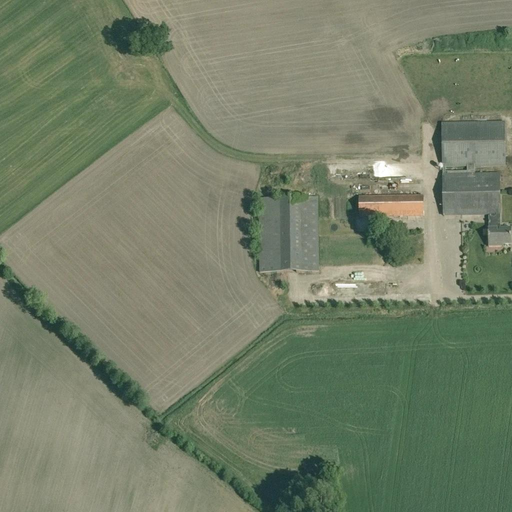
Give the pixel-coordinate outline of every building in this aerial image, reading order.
[(443,216),(489,215),(500,215),(500,174),(474,174),(474,167),(505,166),(504,123),(442,124),(443,216)] [(416,142),(406,143),(407,156),(417,155),(416,142)] [(398,171),(386,170),(385,180),(397,181),(398,171)] [(423,196),(359,197),(359,218),(424,217),(423,196)] [(318,198),(259,199),(260,273),(318,272),(318,198)] [(500,215),(489,215),(489,247),(499,247),(499,245),(501,245),(500,229),(500,215)] [(511,229),(500,229),(501,245),(511,245),(511,229)]
